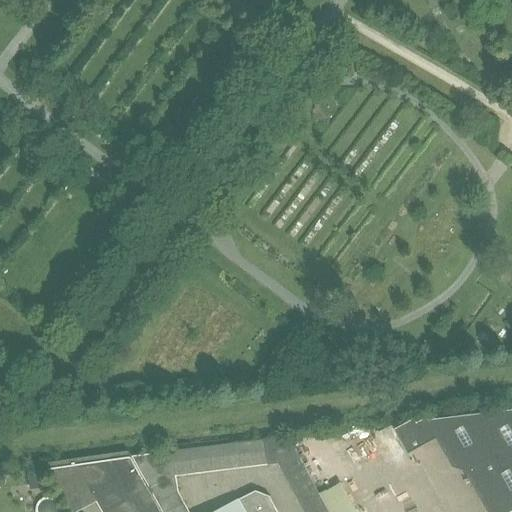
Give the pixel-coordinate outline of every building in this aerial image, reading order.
[(511,511),(511,410),(428,421),(418,426),(416,422),(398,432),(409,454),(437,439),(453,469),(466,474),(485,509),(494,511),(511,511)] [(280,462),(288,477),(305,467),(289,438),(277,439),(280,462)] [(268,464),(280,462),(277,439),(266,440),(268,464)] [(257,465),(268,464),(266,440),(254,442),(257,465)] [(257,465),(254,442),(243,443),(245,467),(257,465)] [(234,468),(245,467),(243,443),(231,444),(234,468)] [(222,470),(234,468),(231,444),(220,446),(222,470)] [(220,446),(208,447),(211,471),(222,470),(220,446)] [(199,473),(211,471),(208,447),(196,449),(199,473)] [(188,474),(199,473),(196,449),(185,450),(188,474)] [(185,450),(174,451),(177,475),(188,474),(185,450)] [(176,475),(177,475),(174,451),(133,456),(158,502),(159,502),(179,491),(176,475)] [(69,505),(93,492),(138,468),(130,454),(47,464),(69,505)] [(388,511),(360,459),(325,478),(342,511),(388,511)] [(27,469),(29,489),(48,487),(46,467),(27,469)] [(288,477),(293,487),(311,477),(305,467),(288,477)] [(104,511),(107,511),(150,489),(138,468),(93,492),(104,511)] [(311,477),(293,487),(299,497),(316,488),(311,477)] [(299,497),(305,508),(322,498),(316,488),(299,497)] [(159,511),(162,510),(150,489),(107,511),(159,511)] [(165,511),(185,502),(179,491),(159,502),(164,511),(165,511)] [(240,500),(246,511),(279,511),(271,496),(257,491),(240,500)] [(36,511),(62,511),(62,510),(62,507),(61,504),(59,501),(56,499),(54,497),(50,497),(47,497),(44,498),(41,499),(39,502),(37,505),(36,508),(36,511)] [(305,508),(306,511),(320,511),(327,508),(322,498),(305,508)] [(219,511),(246,511),(240,500),(239,500),(219,511)] [(190,511),(191,511),(185,502),(165,511),(190,511)]
